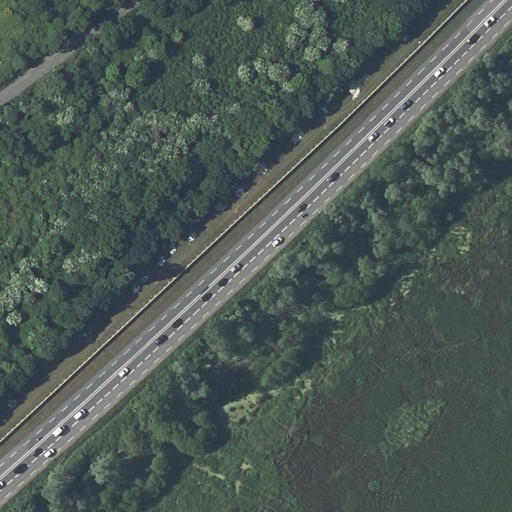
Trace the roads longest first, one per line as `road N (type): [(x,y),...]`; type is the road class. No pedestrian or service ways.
road 1 (primary): [(0,497),(291,231),(511,13)]
road 2 (primary): [(497,0),(0,472)]
road 3 (residential): [(134,0),(0,98)]
